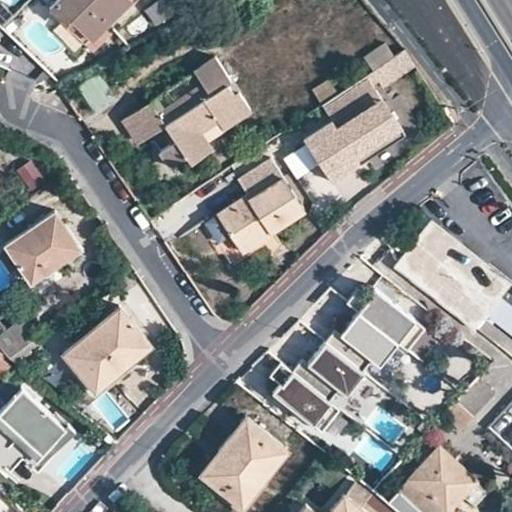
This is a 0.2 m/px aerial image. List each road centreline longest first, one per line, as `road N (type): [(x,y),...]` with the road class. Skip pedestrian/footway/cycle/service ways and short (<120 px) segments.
road 1 (residential): [(223,363),(511,107)]
road 2 (residential): [(17,97),(81,146),(223,363)]
road 3 (residential): [(134,462),(223,363)]
